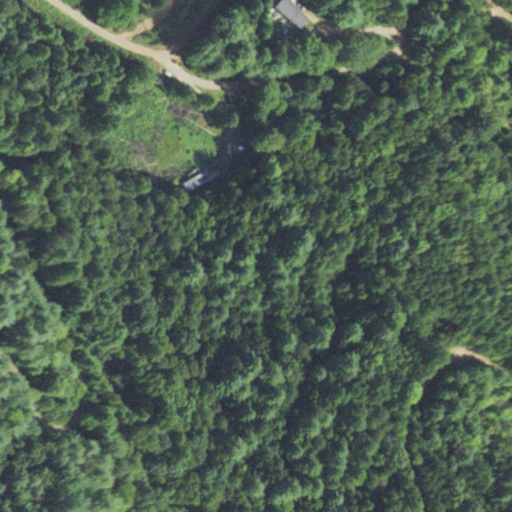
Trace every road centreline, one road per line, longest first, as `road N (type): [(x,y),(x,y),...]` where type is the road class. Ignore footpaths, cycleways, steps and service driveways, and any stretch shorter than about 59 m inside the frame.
road 1 (residential): [(397,53),(260,81),(195,79)]
road 2 (track): [(0,222),(58,336),(79,401)]
road 3 (residential): [(195,79),(51,0)]
road 4 (track): [(397,53),(449,78),(511,125)]
